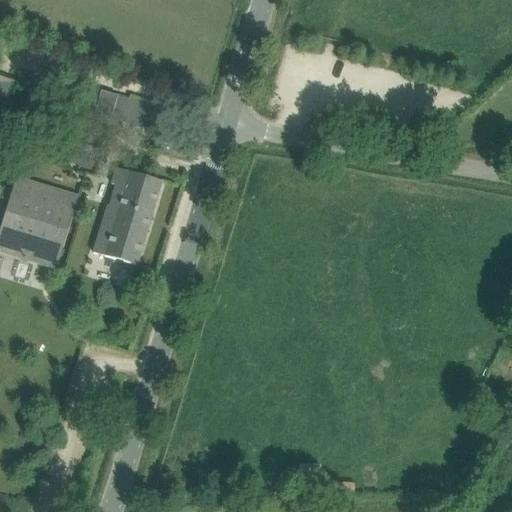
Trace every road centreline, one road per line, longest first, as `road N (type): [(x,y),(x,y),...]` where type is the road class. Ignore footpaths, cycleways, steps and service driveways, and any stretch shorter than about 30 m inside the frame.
road 1 (tertiary): [(108,511),(227,125)]
road 2 (unclassified): [(511,175),(227,125)]
road 3 (track): [(154,368),(98,353),(66,420),(67,457),(120,474)]
road 4 (tertiary): [(227,125),(263,0)]
